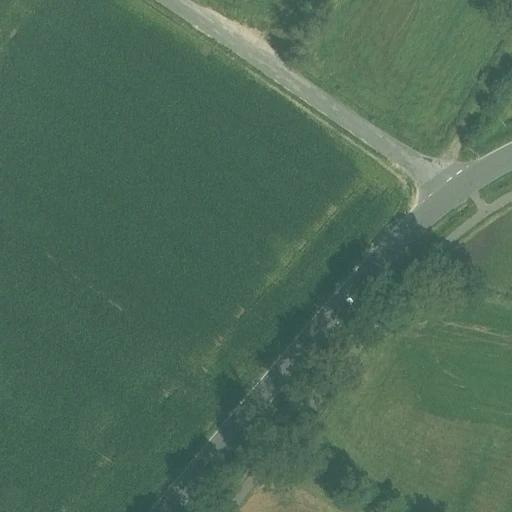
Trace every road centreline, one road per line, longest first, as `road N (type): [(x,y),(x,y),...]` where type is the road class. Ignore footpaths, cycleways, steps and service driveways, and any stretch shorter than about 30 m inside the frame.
road 1 (secondary): [(168,511),(405,233),(456,192)]
road 2 (unclassified): [(171,0),(456,192)]
road 3 (track): [(434,177),(511,53)]
